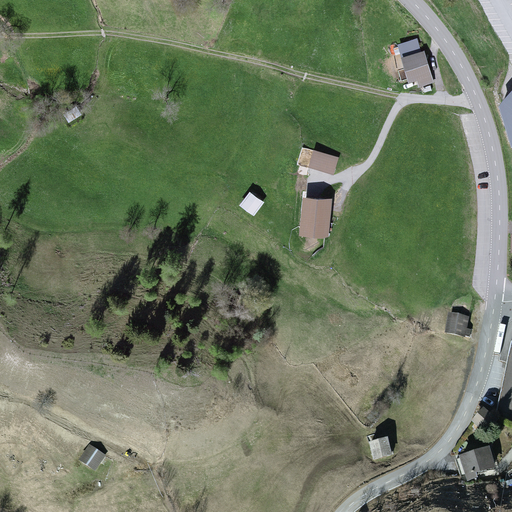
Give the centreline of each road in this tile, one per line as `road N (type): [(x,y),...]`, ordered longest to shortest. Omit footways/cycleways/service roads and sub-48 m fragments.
road 1 (tertiary): [(410,0),(460,64),(488,132),(499,218),(494,303)]
road 2 (tertiary): [(494,303),(459,426),(428,459),(343,511)]
